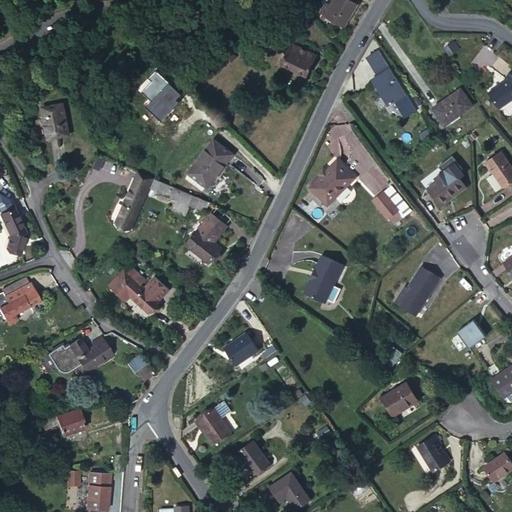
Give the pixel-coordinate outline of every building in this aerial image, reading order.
[(324,17),(331,21),(336,24),(342,27),(357,4),(353,1),(353,0),(333,0),(330,5),(324,2),(318,11),(325,15),(324,17)] [(291,44),(281,64),(305,75),(315,55),(291,44)] [(454,45),(446,50),(450,56),(458,51),(454,45)] [(394,101),(404,118),(415,111),(377,49),(366,56),(378,75),(372,79),(388,105),(394,101)] [(225,56),(229,60),(234,54),(231,50),(225,56)] [(500,82),(488,91),(499,107),(511,98),(511,66),(504,78),(508,80),(503,83),(500,82)] [(459,88),(439,103),(431,108),(444,126),(472,105),(459,88)] [(190,91),(177,105),(195,123),(200,118),(215,133),(222,125),(190,91)] [(62,103),(41,108),(48,138),(68,134),(62,103)] [(190,130),(184,135),(191,143),(197,137),(190,130)] [(187,172),(188,173),(195,179),(192,183),(201,191),(205,186),(206,187),(233,153),(214,139),(187,172)] [(496,155),(490,159),(485,162),(502,188),(511,180),(511,168),(501,152),(496,155)] [(325,171),(320,175),(309,187),(327,205),(355,177),(336,159),(325,171)] [(158,160),(152,168),(175,184),(180,176),(158,160)] [(453,169),(426,189),(440,206),(466,186),(453,169)] [(151,177),(137,171),(131,186),(145,191),(151,177)] [(195,179),(188,173),(185,178),(192,183),(195,179)] [(193,196),(160,181),(156,191),(190,204),(193,196)] [(145,191),(131,186),(121,209),(135,215),(145,191)] [(383,190),(372,199),(387,218),(388,217),(397,209),(398,209),(383,190)] [(204,210),(208,202),(193,196),(190,204),(204,210)] [(0,203),(0,213),(13,207),(9,200),(0,203)] [(13,207),(0,213),(0,214),(10,235),(6,249),(20,252),(25,234),(13,207)] [(135,215),(121,209),(115,224),(129,229),(135,215)] [(397,209),(388,217),(393,223),(402,215),(397,209)] [(209,247),(212,243),(226,225),(211,213),(193,236),(192,236),(185,244),(209,264),(217,254),(209,247)] [(220,249),(212,243),(209,247),(217,254),(220,249)] [(500,257),(503,262),(511,255),(511,247),(500,254),(500,257)] [(321,253),(314,268),(314,267),(310,277),(303,291),(306,292),(324,255),(321,253)] [(343,264),(324,255),(306,292),(323,300),(326,299),(343,264)] [(511,255),(503,262),(511,275),(511,255)] [(420,266),(396,303),(414,315),(438,278),(420,266)] [(123,269),(109,285),(125,301),(130,296),(148,313),(159,302),(156,300),(167,288),(154,276),(143,288),(123,269)] [(4,295),(28,283),(25,276),(1,289),(2,291),(4,295)] [(4,295),(5,298),(7,301),(0,304),(0,311),(7,324),(12,321),(9,315),(39,300),(30,282),(28,283),(4,295)] [(470,349),(486,338),(474,320),(458,331),(470,349)] [(245,332),(223,348),(235,366),(258,350),(245,332)] [(80,336),(62,348),(70,360),(72,359),(75,357),(85,372),(95,366),(94,365),(111,354),(100,337),(91,343),(92,345),(87,348),(80,336)] [(394,342),(378,364),(388,373),(404,349),(394,342)] [(136,373),(149,363),(142,354),(129,363),(136,373)] [(83,374),(85,372),(75,357),(72,359),(83,374)] [(511,364),(491,379),(505,401),(511,401),(511,400),(511,364)] [(406,382),(381,397),(393,415),(417,401),(406,382)] [(220,402),(211,408),(219,419),(227,412),(220,402)] [(55,415),(58,423),(61,435),(84,428),(78,408),(55,415)] [(211,408),(196,419),(204,430),(213,443),(228,433),(219,419),(211,408)] [(55,415),(41,420),(43,428),(58,423),(55,415)] [(204,430),(196,419),(194,420),(201,431),(204,430)] [(447,462),(442,454),(437,445),(440,443),(435,435),(417,446),(432,471),(447,462)] [(253,441),(237,451),(253,474),(268,463),(253,441)] [(511,464),(504,453),(484,467),(494,482),(511,470),(511,464)] [(114,454),(113,470),(122,471),(123,455),(114,454)] [(176,467),(173,469),(178,477),(181,475),(176,467)] [(67,470),(67,484),(77,485),(78,470),(67,470)] [(90,470),(88,485),(108,487),(109,472),(90,470)] [(291,472),(270,486),(279,501),(287,496),(295,508),(309,499),(291,472)] [(108,487),(88,485),(86,508),(106,510),(108,487)]
